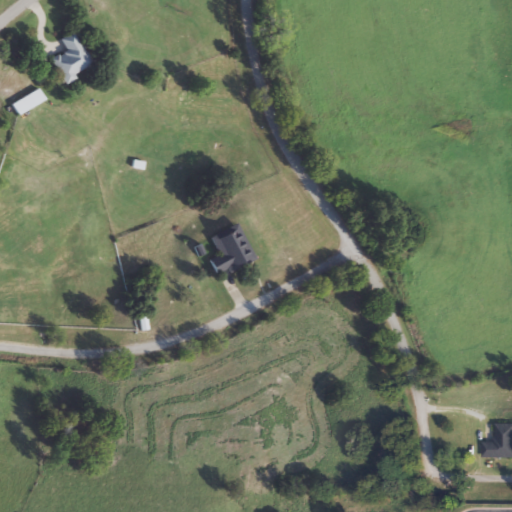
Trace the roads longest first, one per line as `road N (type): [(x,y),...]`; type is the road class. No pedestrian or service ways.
road 1 (residential): [(432,469),(432,408),(352,249),(295,169),(265,105),(245,0)]
road 2 (residential): [(352,249),(201,335),(124,356),(0,349)]
